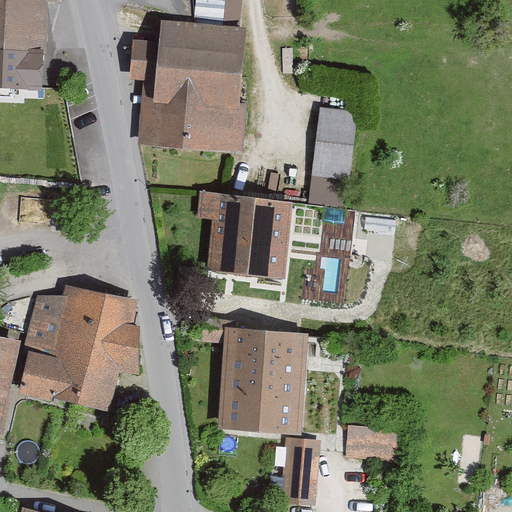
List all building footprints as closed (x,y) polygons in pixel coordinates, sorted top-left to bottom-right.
[(0,0),(0,85),(42,87),(47,0),(0,0)] [(242,18),(242,0),(196,0),(196,16),(242,18)] [(251,39),(152,30),(142,150),(241,159),(251,39)] [(320,106),(313,174),(350,178),(357,110),(320,106)] [(294,212),(204,201),(201,225),(216,227),(210,276),(285,286),(294,212)] [(319,207),(313,268),(347,274),(353,211),(319,207)] [(36,294),(17,389),(108,407),(119,369),(139,371),(140,323),(132,321),(137,296),(66,282),(64,291),(36,294)] [(203,316),(202,339),(225,341),(227,317),(203,316)] [(227,325),(219,427),(296,433),(303,331),(227,325)] [(0,423),(21,337),(0,332),(0,423)] [(348,422),(345,456),(396,460),(399,426),(348,422)] [(321,442),(287,438),(280,499),(313,503),(321,442)]
